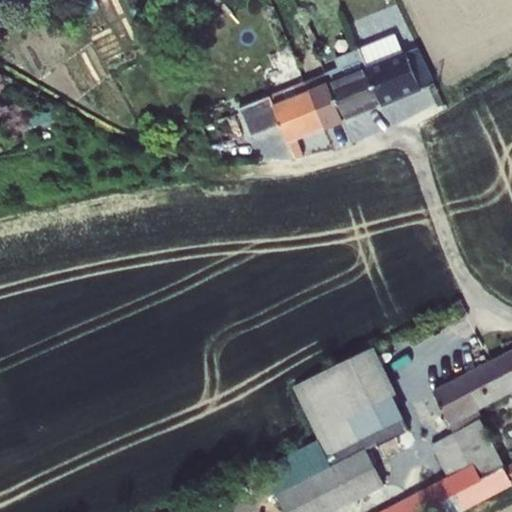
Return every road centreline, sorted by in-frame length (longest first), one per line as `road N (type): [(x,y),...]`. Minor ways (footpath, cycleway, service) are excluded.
road 1 (track): [(0,75),(154,150),(245,168)]
road 2 (unclassified): [(511,315),(463,274),(407,127)]
road 3 (unclassified): [(245,168),(331,158),(407,127)]
